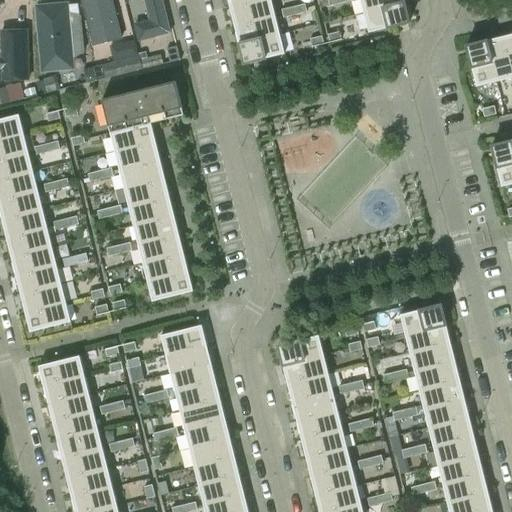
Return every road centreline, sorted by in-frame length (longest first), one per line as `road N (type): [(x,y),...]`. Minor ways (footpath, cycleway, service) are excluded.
road 1 (residential): [(283,511),(238,335),(265,277),(192,0)]
road 2 (residential): [(511,442),(417,63),(440,13),(436,0)]
road 3 (unclassified): [(41,511),(0,338)]
